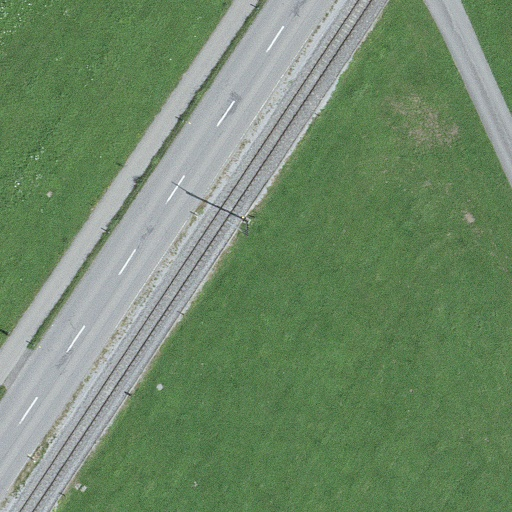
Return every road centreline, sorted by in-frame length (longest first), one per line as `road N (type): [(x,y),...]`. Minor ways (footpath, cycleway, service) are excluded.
road 1 (secondary): [(301,0),(0,458)]
road 2 (track): [(511,151),(440,0)]
